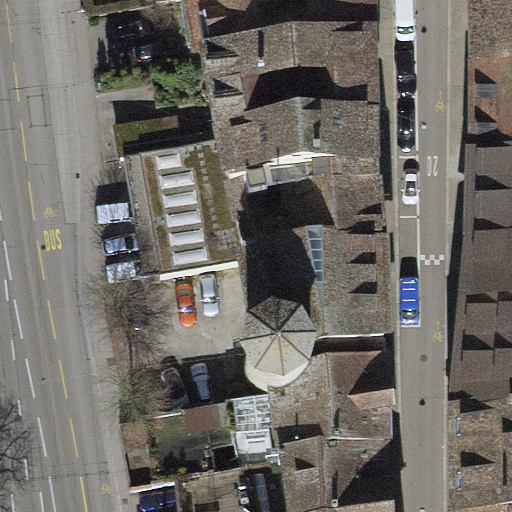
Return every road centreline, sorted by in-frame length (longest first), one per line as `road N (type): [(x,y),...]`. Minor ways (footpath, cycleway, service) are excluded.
road 1 (residential): [(435,0),(428,511)]
road 2 (secondary): [(21,217),(62,511)]
road 3 (secondary): [(0,45),(21,217)]
